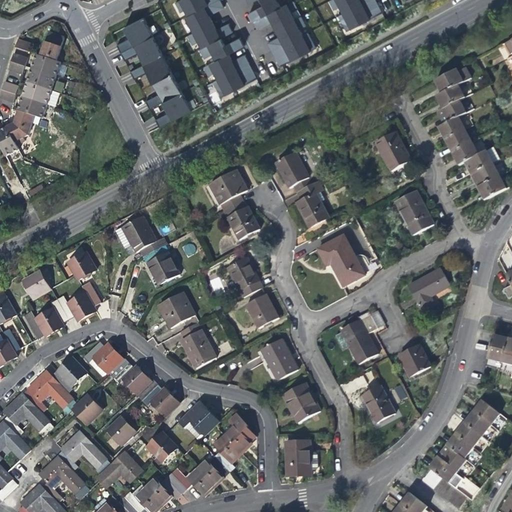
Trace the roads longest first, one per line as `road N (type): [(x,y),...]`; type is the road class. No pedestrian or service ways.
road 1 (tertiary): [(157,177),(485,0)]
road 2 (residential): [(40,350),(104,323),(180,382),(238,396),(260,423),(265,497)]
road 3 (residential): [(384,462),(411,444),(447,388),(470,301)]
road 4 (residential): [(304,320),(292,331),(333,410),(345,489)]
road 5 (tertiary): [(0,260),(157,177)]
road 6 (residential): [(451,237),(387,270),(377,288),(304,320)]
road 7 (residential): [(77,26),(157,177)]
road 8 (residential): [(451,237),(426,181),(428,161),(397,102)]
road 9 (residential): [(304,320),(275,270),(282,226),(261,194)]
